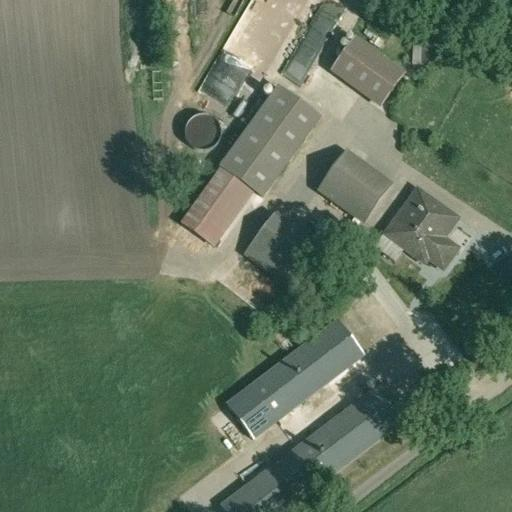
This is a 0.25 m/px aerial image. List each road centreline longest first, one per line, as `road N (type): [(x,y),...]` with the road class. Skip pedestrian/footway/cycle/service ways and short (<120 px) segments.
road 1 (unknown): [(320,0),(293,116),(511,221)]
road 2 (unclassified): [(341,511),(511,372)]
